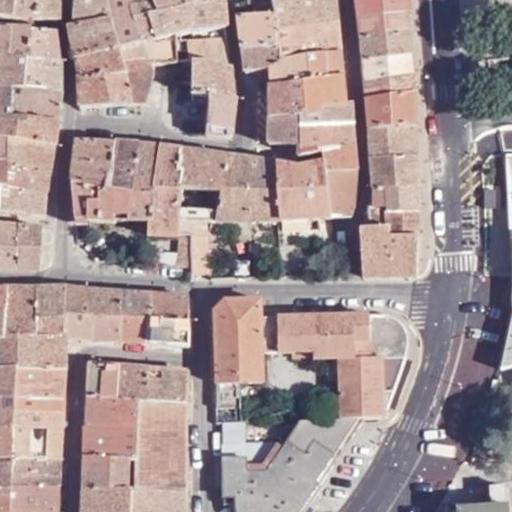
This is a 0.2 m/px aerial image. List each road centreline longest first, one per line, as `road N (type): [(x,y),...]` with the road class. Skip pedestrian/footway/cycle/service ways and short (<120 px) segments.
road 1 (residential): [(432,0),(436,127),(457,264),(449,300)]
road 2 (residential): [(65,0),(72,115),(54,285)]
road 3 (residential): [(204,360),(77,359),(69,511)]
road 4 (residential): [(449,300),(372,289),(205,294)]
road 5 (residential): [(355,511),(414,426),(449,300)]
road 6 (residential): [(54,285),(205,294)]
road 7 (residential): [(204,360),(205,511)]
